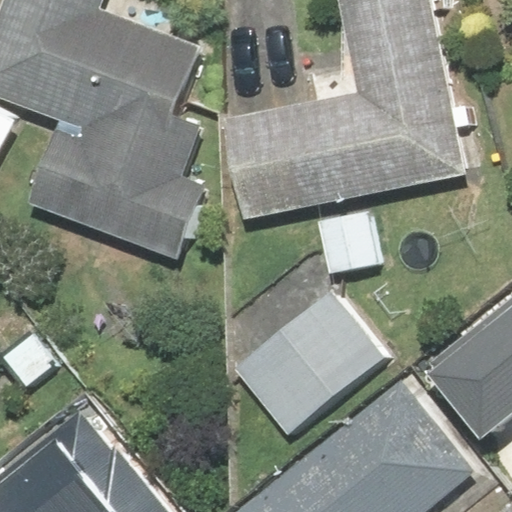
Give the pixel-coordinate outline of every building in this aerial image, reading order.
[(202,178),(219,127),(198,120),(222,49),(118,14),(122,0),(21,0),(0,62),(0,92),(75,118),(43,213),(194,264),(221,184),(202,178)] [(352,0),(371,94),(240,120),(259,221),(477,178),(442,0),(352,0)] [(0,184),(32,122),(0,105),(0,184)] [(385,211),(332,220),(342,279),(396,270),(385,211)] [(341,291),(248,372),(306,439),(399,358),(341,291)] [(511,301),(447,353),(501,422),(511,413),(511,301)] [(43,325),(7,353),(38,394),(74,366),(43,325)] [(449,511),(496,474),(418,378),(253,511),(449,511)] [(176,511),(101,415),(0,493),(0,511),(176,511)]
